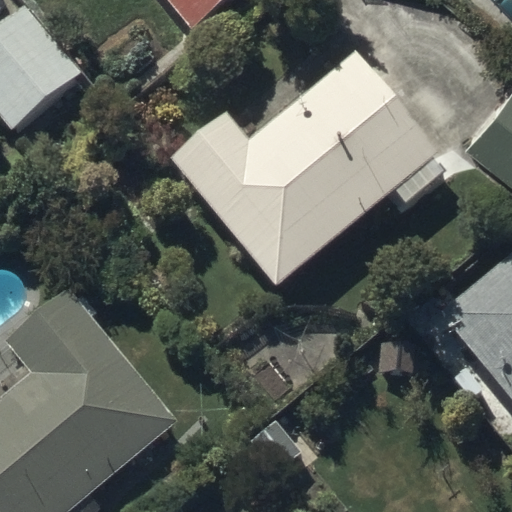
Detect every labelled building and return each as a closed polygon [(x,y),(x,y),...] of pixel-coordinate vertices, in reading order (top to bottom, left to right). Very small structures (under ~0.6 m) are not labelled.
[(159,0),(193,42),(245,0),(159,0)] [(27,18),(0,39),(0,126),(13,142),(82,85),(27,18)] [(232,132),(173,177),(278,304),(442,169),(359,68),(252,156),(232,132)] [(511,73),(459,143),(511,182),(511,73)] [(511,271),(442,330),(511,415),(511,271)] [(0,511),(88,511),(176,437),(86,330),(98,319),(80,298),(6,361),(34,394),(0,423),(0,511)]
